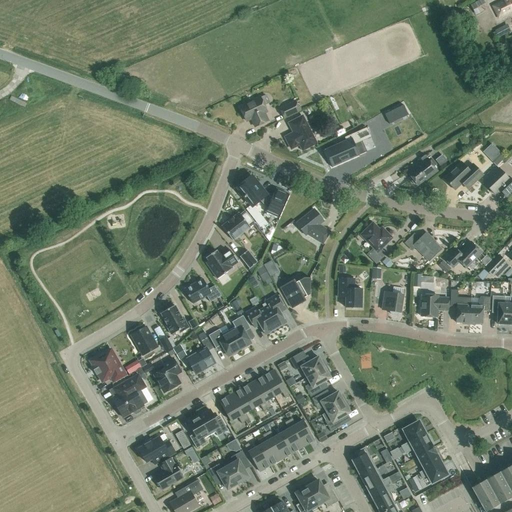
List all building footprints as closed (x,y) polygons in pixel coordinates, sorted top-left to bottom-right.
[(482,0),(478,0),(470,5),(475,15),(487,9),(482,0)] [(499,18),(511,11),(511,0),(501,0),(502,1),(493,6),(499,18)] [(502,27),(502,26),(495,29),(496,30),(499,36),(506,33),(502,27)] [(267,111),(264,105),(269,102),(266,95),(260,97),(240,107),(246,121),(251,118),(255,126),(268,121),(264,112),(267,111)] [(295,100),(278,108),(284,119),(301,111),(295,100)] [(294,132),(285,137),(291,149),(300,144),(303,150),(316,143),(303,116),(289,123),(294,132)] [(324,149),(332,167),(332,166),(358,155),(358,156),(359,155),(354,144),(371,137),(366,127),(344,137),(345,141),(325,150),(324,149)] [(499,151),(490,160),(495,166),(505,157),(499,151)] [(408,173),(417,185),(428,177),(428,178),(437,171),(425,155),(421,158),(423,162),(408,173)] [(461,162),(444,178),(455,190),(462,183),(468,189),(483,174),(473,164),(468,169),(461,162)] [(483,182),(494,194),(499,189),(506,196),(511,190),(511,179),(509,176),(508,177),(499,168),(483,182)] [(245,181),(237,187),(252,206),(256,203),(260,200),(262,198),(269,206),(267,210),(266,212),(277,216),(286,194),(276,189),(272,197),(272,199),(265,196),(266,195),(261,188),(261,187),(257,183),(251,176),(250,177),(249,176),(244,180),(245,181)] [(314,209),(296,223),(305,235),(307,234),(322,244),(330,232),(323,228),(322,229),(319,227),(318,225),(323,221),(314,209)] [(222,227),(232,240),(249,226),(239,213),(233,218),(233,217),(228,221),(228,222),(222,227)] [(382,233),(373,224),(362,235),(374,247),(367,254),(376,264),(386,254),(381,248),(391,238),(385,231),(382,233)] [(414,233),(404,243),(412,250),(415,247),(429,261),(441,249),(432,239),(426,232),(420,239),(414,233)] [(466,268),(467,267),(470,269),(473,269),(476,266),(476,263),(474,260),(482,252),(471,242),(460,253),(455,248),(445,259),(453,267),(459,261),(466,268)] [(238,262),(229,249),(220,256),(216,250),(206,257),(208,261),(206,262),(217,279),(232,268),(231,267),(238,262)] [(240,256),(249,268),(257,262),(248,250),(240,256)] [(498,253),(483,268),(492,277),(507,262),(498,253)] [(268,262),(273,272),(278,270),(273,260),(268,262)] [(438,265),(446,273),(451,268),(443,260),(438,265)] [(294,279),(280,287),(292,308),(305,301),(304,298),(310,294),(310,278),(304,278),(295,283),(294,279)] [(339,278),(338,297),(346,297),(346,307),(361,307),(362,289),(354,288),(354,278),(339,278)] [(495,290),(505,288),(503,278),(493,280),(495,290)] [(203,279),(184,289),(192,304),(206,296),(210,302),(221,296),(215,286),(209,289),(203,279)] [(398,315),(399,312),(400,312),(403,295),(402,294),(403,289),(393,287),(392,293),(385,292),(382,310),(390,311),(389,314),(398,315)] [(463,324),(469,324),(470,305),(471,298),(458,297),(458,290),(451,290),(450,306),(457,306),(456,322),(463,322),(463,324)] [(261,305),(263,308),(275,328),(286,322),(280,312),(285,309),(276,295),(265,301),(266,302),(261,305)] [(422,295),(421,316),(437,317),(437,310),(448,310),(448,298),(438,298),(438,296),(422,295)] [(477,305),(470,305),(469,324),(475,324),(475,323),(482,323),(483,310),(490,311),(490,297),(480,296),(477,305)] [(497,323),(509,324),(510,304),(504,303),(505,296),(492,296),(492,313),(498,313),(497,323)] [(233,297),(224,308),(229,313),(238,302),(233,297)] [(166,327),(171,335),(179,330),(180,333),(189,328),(186,323),(185,324),(174,305),(160,313),(168,326),(166,327)] [(237,315),(243,312),(240,307),(234,311),(237,315)] [(265,335),(275,328),(263,308),(258,311),(256,307),(245,313),(254,328),(259,325),(265,335)] [(235,327),(228,331),(239,350),(250,343),(244,332),(250,328),(242,316),(232,322),(235,327)] [(188,322),(192,329),(197,326),(194,319),(188,322)] [(142,355),(157,347),(146,327),(131,335),(142,355)] [(221,344),(228,356),(239,350),(228,331),(222,334),(219,329),(208,335),(215,348),(221,344)] [(204,332),(198,336),(201,342),(208,339),(204,332)] [(166,336),(159,340),(166,352),(173,348),(166,336)] [(186,356),(180,344),(173,349),(179,360),(186,356)] [(192,367),(196,374),(204,369),(204,368),(213,363),(205,349),(188,359),(189,360),(187,362),(190,368),(192,367)] [(113,383),(126,376),(119,363),(117,364),(109,350),(105,352),(102,352),(97,355),(96,357),(90,361),(95,369),(93,370),(96,375),(97,374),(102,382),(110,377),(113,383)] [(301,367),(307,377),(326,366),(322,359),(320,360),(318,357),(308,363),(304,357),(292,364),(296,370),(301,367)] [(179,384),(175,376),(173,374),(179,370),(173,359),(163,365),(166,370),(155,376),(164,392),(179,384)] [(286,366),(284,362),(277,366),(280,370),(286,366)] [(330,373),(326,366),(307,377),(310,383),(305,386),(311,397),(323,390),(319,384),(330,377),(328,374),(330,373)] [(149,369),(141,372),(147,388),(155,385),(149,369)] [(266,376),(264,377),(275,395),(282,391),(286,398),(290,396),(275,370),(270,373),(269,373),(268,373),(269,374),(267,375),(266,374),(265,375),(266,376)] [(111,398),(123,418),(133,412),(134,413),(136,414),(140,412),(140,410),(139,408),(143,406),(143,405),(147,402),(140,390),(145,387),(138,374),(113,389),(115,393),(114,396),(111,398)] [(259,380),(253,383),(268,408),(271,406),(267,399),(275,395),(264,377),(262,378),(262,377),(261,377),(262,378),(260,379),(259,378),(258,379),(259,380)] [(244,388),(242,389),(253,407),(260,403),(264,411),(268,408),(253,383),(248,386),(247,385),(246,385),(247,386),(245,387),(244,386),(244,387),(244,388)] [(237,392),(231,395),(246,421),(249,419),(245,412),(253,407),(242,389),(241,390),(240,389),(239,389),(240,390),(238,391),(237,390),(236,391),(237,392)] [(323,406),(327,412),(346,401),(342,394),(340,395),(338,391),(327,397),(324,391),(312,398),(318,409),(323,406)] [(295,397),(299,404),(305,401),(301,394),(295,397)] [(246,421),(231,395),(226,398),(225,397),(224,398),(225,399),(223,400),(223,399),(222,399),(222,400),(220,401),(231,420),(238,416),(242,423),(246,421)] [(349,407),(346,401),(327,412),(322,414),(326,420),(325,421),(331,431),(343,424),(339,418),(350,412),(348,408),(349,407)] [(201,415),(199,416),(209,435),(215,432),(217,436),(227,430),(221,418),(215,421),(208,408),(200,413),(201,415)] [(204,438),(209,435),(199,416),(196,417),(195,416),(187,420),(195,433),(189,436),(196,448),(206,442),(204,438)] [(293,419),(289,421),(304,447),(309,444),(310,444),(310,443),(312,442),(312,443),(313,442),(313,441),(315,440),(304,422),(297,426),(293,419)] [(289,430),(282,434),(293,453),(294,452),(295,453),(296,452),(295,451),(297,450),(298,451),(298,450),(304,447),(289,421),(285,423),(289,430)] [(404,431),(410,442),(425,434),(424,433),(425,433),(422,429),(422,428),(422,427),(420,424),(419,424),(419,423),(418,422),(417,422),(405,430),(404,429),(403,430),(404,431)] [(271,431),(267,433),(282,459),(287,456),(288,457),(289,456),(288,455),(290,454),(290,455),(291,455),(291,454),(293,453),(282,434),(275,438),(271,431)] [(320,443),(328,439),(323,431),(316,435),(320,443)] [(268,442),(260,446),(271,465),(272,464),(273,465),(274,464),(273,464),(275,463),(276,463),(277,463),(276,462),(282,459),(267,433),(264,435),(268,442)] [(378,438),(383,444),(388,440),(383,434),(378,438)] [(413,447),(418,456),(434,447),(433,447),(432,447),(430,442),(429,443),(428,441),(429,439),(427,437),(426,436),(425,434),(410,442),(402,446),(405,452),(413,447)] [(394,445),(399,442),(396,435),(391,438),(394,445)] [(231,451),(243,445),(238,436),(226,442),(231,451)] [(163,444),(159,437),(138,448),(146,462),(151,459),(154,465),(175,453),(168,441),(163,444)] [(271,465),(260,446),(253,450),(249,443),(245,446),(260,471),(265,468),(266,469),(267,468),(266,468),(268,467),(269,467),(269,466),(271,465)] [(418,456),(425,470),(440,462),(435,454),(436,453),(433,449),(434,448),(434,447),(418,456)] [(361,476),(362,476),(375,469),(364,449),(356,454),(358,458),(354,460),(353,461),(354,462),(356,467),(356,466),(362,476),(361,476)] [(386,463),(392,460),(388,453),(383,457),(386,463)] [(232,460),(226,463),(229,469),(238,484),(249,477),(236,454),(230,457),(232,460)] [(159,464),(163,471),(154,476),(161,489),(182,477),(175,464),(174,465),(170,458),(159,464)] [(440,462),(425,470),(421,473),(423,477),(427,474),(431,481),(432,483),(433,482),(446,475),(447,475),(446,473),(446,474),(446,473),(446,471),(444,469),(443,468),(441,463),(441,464),(440,462)] [(229,469),(226,463),(220,467),(218,464),(207,470),(214,482),(221,478),(228,489),(238,484),(229,469)] [(472,488),(485,511),(511,511),(511,477),(507,468),(472,488)] [(371,493),(371,494),(389,485),(391,484),(388,478),(382,482),(375,469),(362,476),(362,477),(363,478),(362,480),(364,484),(366,484),(368,489),(370,493),(371,493)] [(402,478),(398,472),(392,475),(396,481),(402,478)] [(408,480),(414,492),(422,488),(415,476),(408,480)] [(184,495),(169,503),(171,507),(171,509),(172,511),(187,511),(198,506),(192,495),(203,489),(197,480),(181,489),(184,495)] [(319,481),(307,487),(319,507),(325,503),(327,507),(339,501),(332,489),(326,493),(319,481)] [(380,511),(381,511),(394,504),(388,492),(392,490),(389,485),(371,494),(372,495),(374,500),(381,511),(380,511)] [(319,507),(307,487),(296,494),(303,506),(298,509),(299,511),(313,511),(312,511),(319,507)] [(411,495),(407,488),(402,490),(406,497),(411,495)] [(287,511),(282,502),(271,508),(272,511),(293,511),(290,511),(287,511)] [(394,504),(381,511),(380,511),(401,511),(397,503),(394,504)]
